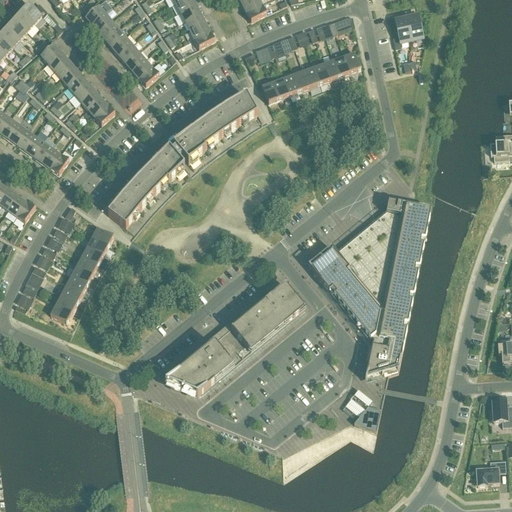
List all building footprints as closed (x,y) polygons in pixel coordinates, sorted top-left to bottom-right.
[(48,0),(56,10),(62,6),(60,4),(66,0),(48,0)] [(191,0),(188,0),(176,7),(180,16),(196,8),(191,0)] [(246,17),(262,9),(257,0),(256,0),(242,7),(246,17)] [(91,2),(87,6),(91,11),(95,7),(91,2)] [(87,6),(82,10),(86,15),(91,11),(87,6)] [(29,7),(22,15),(35,27),(41,20),(43,22),(48,17),(39,7),(34,12),(29,7)] [(196,8),(180,16),(185,25),(201,17),(196,8)] [(85,21),(92,29),(106,17),(99,9),(85,21)] [(251,26),(267,18),(262,9),(246,17),(251,26)] [(22,15),(14,23),(28,36),(35,27),(22,15)] [(106,17),(92,29),(99,37),(112,25),(106,17)] [(201,17),(185,25),(189,34),(205,26),(201,17)] [(65,21),(71,28),(74,25),(68,18),(65,21)] [(418,18),(406,20),(411,41),(422,38),(422,39),(422,38),(418,18)] [(411,41),(406,20),(395,23),(399,44),(400,43),(411,41)] [(14,23),(7,32),(20,44),(28,36),(14,23)] [(112,25),(99,37),(106,44),(119,33),(112,25)] [(205,26),(189,34),(194,43),(210,35),(205,26)] [(329,28),(331,34),(337,32),(335,26),(329,28)] [(60,37),(63,34),(57,27),(54,30),(60,37)] [(7,32),(0,39),(13,52),(20,44),(7,32)] [(308,34),(310,40),(316,38),(314,32),(308,34)] [(337,32),(331,34),(333,40),(339,38),(337,32)] [(119,33),(106,44),(112,52),(126,40),(119,33)] [(210,35),(194,43),(199,53),(215,45),(210,35)] [(316,38),(310,40),(312,46),(318,44),(316,38)] [(0,39),(0,54),(6,60),(13,52),(0,39)] [(126,40),(112,52),(119,60),(132,48),(126,40)] [(288,42),(290,48),(296,45),(294,40),(288,42)] [(44,43),(40,47),(43,51),(48,48),(44,43)] [(296,45),(290,48),(292,54),(298,51),(296,45)] [(35,51),(39,55),(43,51),(40,47),(35,51)] [(41,59),(48,68),(62,56),(54,48),(41,59)] [(132,48),(119,60),(126,68),(139,56),(132,48)] [(268,50),(270,56),(276,54),(274,48),(268,50)] [(415,53),(414,59),(422,61),(423,54),(415,53)] [(276,54),(270,56),(272,62),(278,60),(276,54)] [(62,56),(48,68),(55,75),(68,63),(62,56)] [(139,56),(126,68),(132,75),(146,64),(139,56)] [(28,57),(23,61),(27,66),(32,62),(28,57)] [(247,66),(256,63),(254,57),(244,62),(247,66)] [(354,57),(344,61),(350,78),(361,75),(354,57)] [(18,65),(22,70),(27,66),(23,61),(18,65)] [(344,61),(334,64),(340,82),(350,78),(344,61)] [(61,83),(75,71),(68,63),(55,75),(61,83)] [(146,64),(132,75),(139,83),(152,71),(146,64)] [(334,64),(323,68),(330,86),(340,82),(334,64)] [(323,68),(313,72),(320,90),(330,86),(323,68)] [(81,79),(75,71),(61,83),(68,90),(81,79)] [(152,71),(139,83),(146,91),(159,79),(152,71)] [(313,72),(303,75),(310,93),(320,90),(313,72)] [(159,92),(164,99),(187,83),(182,75),(159,92)] [(303,75),(293,79),(300,97),(310,93),(303,75)] [(81,79),(68,90),(75,98),(88,86),(81,79)] [(293,79),(283,83),(289,101),(300,97),(293,79)] [(283,83),(273,86),(279,104),(289,101),(283,83)] [(88,86),(75,98),(81,106),(95,94),(88,86)] [(279,104),(273,86),(262,90),(269,108),(279,104)] [(122,102),(134,121),(148,112),(136,93),(122,102)] [(95,94),(81,106),(88,114),(101,102),(95,94)] [(165,157),(152,169),(137,184),(122,201),(108,219),(126,232),(139,215),(153,200),(167,185),(168,186),(185,171),(178,164),(182,160),(189,168),(206,154),(205,153),(221,141),(239,129),(258,118),(247,99),(227,110),(209,123),(191,135),(178,146),(180,149),(175,152),(172,156),(167,160),(165,157)] [(101,102),(88,114),(95,121),(108,110),(101,102)] [(108,110),(95,121),(102,129),(115,118),(108,110)] [(79,121),(74,116),(69,121),(73,126),(79,121)] [(3,117),(0,120),(0,137),(11,123),(3,117)] [(19,129),(11,123),(0,137),(9,143),(19,129)] [(27,135),(19,129),(9,143),(17,149),(27,135)] [(27,135),(17,149),(25,155),(36,141),(27,135)] [(496,143),(496,147),(490,148),(491,160),(494,159),(494,165),(509,164),(509,165),(509,162),(509,158),(511,158),(511,138),(495,140),(496,143)] [(36,141),(25,155),(34,161),(44,147),(36,141)] [(82,147),(77,142),(74,145),(80,150),(82,147)] [(44,147),(34,161),(42,167),(52,152),(44,147)] [(52,152),(42,167),(50,173),(61,158),(52,152)] [(61,158),(50,173),(59,179),(69,165),(61,158)] [(89,171),(84,164),(67,178),(73,185),(89,171)] [(2,188),(0,190),(0,208),(10,194),(2,188)] [(10,194),(0,208),(0,209),(8,215),(18,200),(10,194)] [(18,200),(8,215),(16,221),(27,206),(18,200)] [(332,251),(308,270),(370,346),(372,348),(372,351),(365,384),(399,375),(431,213),(407,208),(388,205),(386,216),(337,257),(332,251)] [(27,206),(16,221),(25,227),(35,212),(27,206)] [(65,220),(71,223),(76,214),(72,211),(65,220)] [(53,238),(59,241),(62,235),(57,232),(53,238)] [(97,233),(92,242),(108,252),(114,242),(97,233)] [(62,235),(59,241),(65,244),(68,238),(62,235)] [(92,242),(87,252),(103,261),(108,252),(92,242)] [(42,256),(48,259),(51,254),(45,251),(42,256)] [(87,252),(81,261),(98,271),(103,261),(87,252)] [(51,254),(48,259),(53,262),(57,257),(51,254)] [(81,261),(76,271),(93,280),(98,271),(81,261)] [(212,303),(245,275),(237,267),(230,274),(231,275),(214,290),(213,288),(205,295),(212,303)] [(32,275),(38,278),(41,273),(35,270),(32,275)] [(76,271),(71,281),(88,290),(93,280),(76,271)] [(41,273),(38,278),(43,281),(46,276),(41,273)] [(71,281),(66,290),(83,299),(88,290),(71,281)] [(23,295),(28,298),(31,292),(26,289),(23,295)] [(305,313),(285,289),(266,305),(262,300),(188,360),(192,365),(165,388),(198,401),(232,373),(251,357),(305,313)] [(66,290),(61,299),(78,309),(83,299),(66,290)] [(31,292),(28,298),(34,301),(37,295),(31,292)] [(61,299),(56,309),(73,318),(78,309),(61,299)] [(73,318),(56,309),(50,319),(67,328),(73,318)] [(511,366),(511,342),(500,343),(500,348),(497,348),(498,358),(501,357),(502,367),(511,366)] [(381,413),(368,410),(373,404),(359,393),(343,413),(357,424),(354,428),(376,437),(381,413)] [(493,415),(491,415),(491,423),(493,423),(494,426),(502,425),(503,431),(511,430),(511,418),(507,419),(506,410),(506,403),(498,403),(498,405),(492,406),(493,415)] [(506,476),(505,464),(490,466),(491,473),(477,474),(477,481),(475,481),(476,488),(478,488),(478,490),(487,489),(487,487),(499,486),(498,477),(506,476)]
